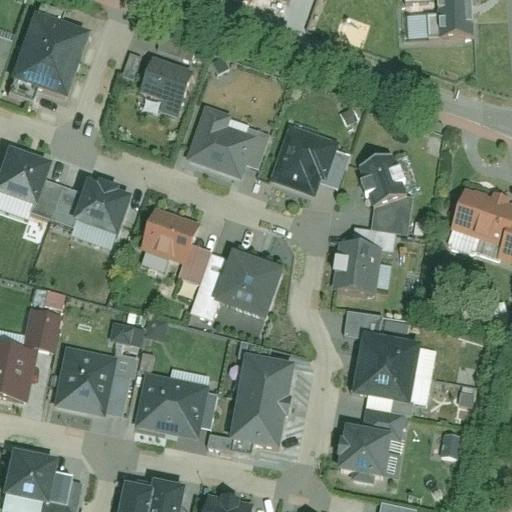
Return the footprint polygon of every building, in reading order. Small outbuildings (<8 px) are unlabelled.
[(401,0),(402,8),(428,7),(428,41),(473,40),(472,0),(401,0)] [(89,37),(33,20),(13,86),(69,103),(89,37)] [(205,70),(162,58),(152,94),(176,100),(195,106),(205,70)] [(190,123),(195,106),(176,100),(171,118),(190,123)] [(210,109),(205,125),(237,135),(242,119),(210,109)] [(205,125),(194,162),(253,180),(264,143),(237,135),(205,125)] [(347,148),(300,131),(286,168),(324,181),(333,185),(347,148)] [(50,170),(3,155),(0,165),(0,198),(37,210),(50,170)] [(397,161),(360,171),(373,218),(411,207),(397,161)] [(324,181),(286,168),(281,183),(318,196),(324,181)] [(133,205),(87,191),(75,231),(122,244),(133,205)] [(511,250),(511,209),(472,198),(459,243),(510,258),(511,250)] [(203,230),(157,215),(144,256),(189,271),(203,230)] [(395,247),(348,240),(340,296),(387,302),(395,247)] [(281,271),(228,252),(211,299),(265,318),(281,271)] [(141,258),(138,269),(161,274),(164,263),(141,258)] [(32,293),(29,310),(59,315),(61,298),(32,293)] [(151,323),(147,339),(161,343),(165,327),(151,323)] [(427,343),(372,334),(362,396),(417,405),(427,343)] [(41,353),(0,342),(0,400),(27,408),(41,353)] [(123,358),(75,350),(64,412),(112,421),(123,358)] [(298,367),(244,359),(231,448),(285,456),(298,367)] [(220,394),(157,377),(143,428),(206,445),(220,394)] [(405,432),(354,422),(344,468),(395,479),(405,432)] [(456,461),(458,441),(447,439),(444,460),(456,461)] [(67,462),(20,454),(12,498),(59,506),(67,462)] [(182,511),(186,493),(152,486),(150,495),(123,490),(118,511),(182,511)] [(266,511),(267,509),(216,499),(213,511),(266,511)]
